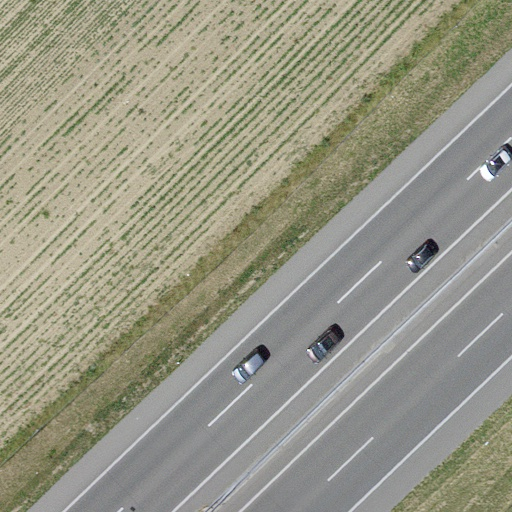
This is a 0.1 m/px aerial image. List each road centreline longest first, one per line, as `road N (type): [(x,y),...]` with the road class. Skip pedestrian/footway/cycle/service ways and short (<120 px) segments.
road 1 (motorway): [(511,138),(120,511)]
road 2 (motorway): [(297,511),(511,306)]
